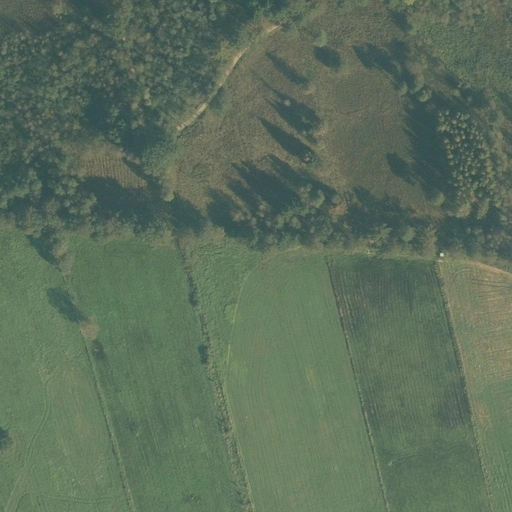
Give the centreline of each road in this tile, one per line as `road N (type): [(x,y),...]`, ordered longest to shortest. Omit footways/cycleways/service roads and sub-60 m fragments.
road 1 (track): [(166,221),(464,245)]
road 2 (track): [(406,0),(464,245)]
road 3 (track): [(317,0),(247,47),(194,122),(167,136),(147,133)]
road 4 (track): [(0,207),(166,221)]
road 5 (track): [(147,133),(114,0)]
